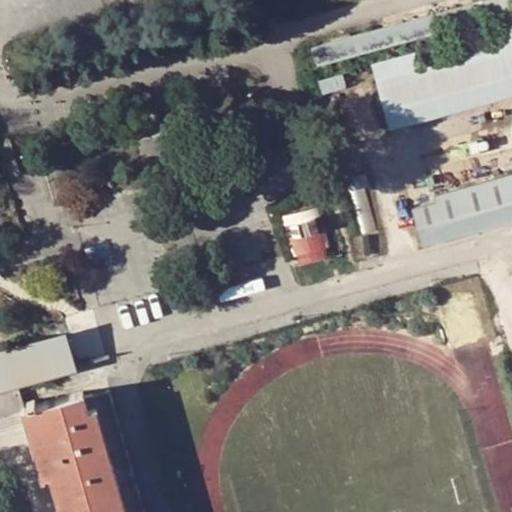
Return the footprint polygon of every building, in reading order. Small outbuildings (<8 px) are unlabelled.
[(511,17),(507,0),(467,0),(311,44),(315,60),(485,13),(488,23),(511,17)] [(511,177),(436,199),(413,206),(423,241),(511,215),(511,22),(489,29),(506,91),(511,89),(511,177)] [(372,62),(390,124),(506,91),(489,29),(372,62)] [(322,204),(287,214),(300,261),(335,252),(322,204)] [(0,389),(75,367),(64,327),(0,346),(0,389)] [(143,511),(107,388),(92,393),(127,511),(143,511)] [(27,406),(24,407),(44,474),(51,473),(62,511),(127,511),(92,393),(84,396),(82,390),(34,404),(32,399),(26,401),(27,406)]
